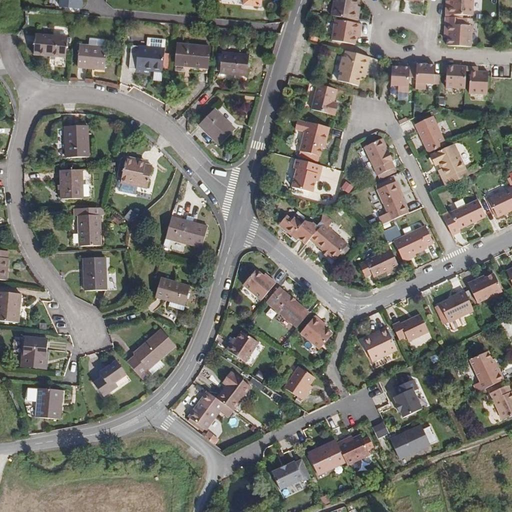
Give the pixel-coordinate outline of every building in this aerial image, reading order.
[(61,0),(61,8),(81,9),(81,0),(61,0)] [(356,11),(357,6),(357,0),(333,0),(331,16),(358,20),(360,11),(356,11)] [(472,15),(473,0),(449,0),(449,1),(449,7),(446,6),(446,18),(463,18),(463,14),(472,15)] [(471,46),(472,25),(462,25),(463,18),(446,18),(445,33),(449,33),(449,38),(449,45),(471,46)] [(355,37),(356,31),(360,32),(361,24),(334,19),(331,40),(354,44),(355,37)] [(65,57),(67,35),(34,32),(32,54),(65,57)] [(206,65),(208,44),(176,41),(174,62),(206,65)] [(107,66),(108,45),(79,43),(78,63),(107,66)] [(139,44),(131,44),(129,67),(137,68),(139,44)] [(160,70),(163,46),(140,44),(138,68),(160,70)] [(245,74),(247,52),(220,49),(218,72),(245,74)] [(366,70),(369,56),(346,50),(345,56),(343,56),(340,70),(341,71),(339,80),(359,84),(361,76),(362,69),(366,70)] [(417,78),(417,64),(400,63),(400,66),(411,67),(411,78),(417,78)] [(435,74),(435,65),(417,64),(417,78),(416,89),(426,89),(427,84),(434,84),(435,74)] [(411,78),(411,67),(400,66),(394,66),(393,85),(399,86),(399,91),(409,92),(411,78)] [(467,74),(467,66),(448,66),(447,87),(466,88),(467,74)] [(488,93),(489,72),(479,71),(479,67),(470,67),(470,74),(469,92),(488,93)] [(331,103),(334,90),(314,85),(309,110),(332,116),(335,104),(331,103)] [(235,127),(216,108),(200,124),(220,143),(235,127)] [(445,142),(432,115),(414,123),(428,151),(445,142)] [(301,134),(304,123),(294,121),(291,132),(301,134)] [(323,143),(326,129),(304,123),(301,134),(297,153),(316,157),(317,157),(319,148),(320,143),(323,143)] [(88,157),(87,125),(65,126),(65,157),(88,157)] [(398,165),(390,149),(389,150),(388,147),(389,146),(384,137),(366,146),(379,174),(398,165)] [(469,173),(454,143),(430,154),(435,164),(440,162),(442,167),(439,169),(446,184),(466,174),(469,173)] [(316,157),(297,153),(296,159),(315,163),(316,157)] [(146,185),(151,163),(144,162),(138,161),(139,157),(125,155),(120,180),(146,185)] [(313,182),(315,175),(318,176),(320,167),(293,160),(291,169),(294,170),(290,188),(310,193),(313,182)] [(381,177),(399,168),(398,165),(379,174),(381,177)] [(82,184),(81,170),(60,170),(61,199),(81,198),(80,184),(82,184)] [(380,190),(394,184),(393,180),(378,185),(380,190)] [(355,186),(347,181),(342,188),(350,193),(355,186)] [(409,213),(397,183),(394,184),(380,190),(389,213),(379,216),(382,223),(409,213)] [(511,185),(489,196),(497,214),(511,207),(511,185)] [(497,214),(489,196),(485,198),(493,216),(497,214)] [(461,229),(487,216),(479,200),(452,213),(445,216),(448,221),(454,235),(462,232),(462,231),(461,229)] [(103,243),(101,213),(105,213),(105,206),(76,207),(76,214),(80,214),(81,244),(103,243)] [(348,242),(330,227),(331,226),(328,223),(331,219),(325,213),(323,223),(317,230),(312,237),(318,242),(316,243),(324,249),(328,253),(334,259),(337,255),(348,242)] [(202,246),(208,225),(171,215),(166,236),(169,236),(202,246)] [(312,237),(317,230),(310,224),(302,224),(294,218),(292,220),(287,216),(279,225),(293,236),(295,234),(300,239),(306,244),(310,239),(312,237)] [(405,262),(418,256),(416,252),(428,247),(427,245),(434,242),(426,225),(395,240),(403,258),(405,262)] [(340,258),(351,245),(348,242),(337,255),(340,258)] [(389,273),(396,270),(394,266),(400,263),(391,245),(359,260),(365,275),(374,271),(375,274),(387,269),(389,273)] [(6,279),(8,257),(5,257),(6,250),(0,249),(0,278),(4,279),(6,279)] [(104,288),(102,256),(81,257),(83,289),(104,288)] [(261,298),(276,280),(270,276),(268,278),(263,274),(256,268),(244,284),(261,298)] [(477,301),(503,289),(494,271),(480,278),(479,277),(468,282),(477,301)] [(185,304),(190,285),(159,276),(154,296),(172,301),(185,304)] [(310,310),(295,298),(295,296),(292,294),(290,294),(279,285),(267,300),(297,326),(310,310)] [(474,308),(465,289),(458,292),(459,294),(441,303),(442,303),(446,312),(442,314),(446,322),(464,313),(474,308)] [(0,321),(19,323),(21,295),(0,292),(0,321)] [(181,310),(185,304),(172,301),(169,307),(181,310)] [(446,312),(442,303),(438,305),(442,314),(446,312)] [(410,341),(431,331),(421,312),(412,316),(407,319),(409,321),(401,324),(400,322),(393,326),(400,340),(407,336),(410,341)] [(332,331),(325,325),(320,321),(322,318),(315,313),(301,330),(320,346),(321,344),(329,334),(332,331)] [(460,326),(456,318),(450,321),(453,329),(460,326)] [(158,357),(174,344),(160,328),(133,351),(135,354),(127,361),(141,377),(149,370),(146,368),(158,357)] [(246,359),(259,339),(243,328),(238,336),(235,341),(232,339),(228,347),(246,359)] [(369,335),(370,337),(362,341),(372,361),(396,349),(386,328),(378,331),(369,335)] [(325,347),(333,337),(329,334),(321,344),(325,347)] [(46,354),(48,338),(25,336),(22,365),(48,368),(49,355),(46,354)] [(503,380),(496,365),(493,366),(491,361),(486,351),(469,360),(480,383),(475,385),(478,392),(503,380)] [(440,362),(437,356),(431,359),(433,365),(440,362)] [(151,372),(162,362),(158,357),(146,368),(149,370),(151,372)] [(125,371),(116,359),(98,371),(101,375),(93,381),(103,394),(116,385),(113,381),(125,371)] [(305,387),(309,381),(314,374),(298,363),(284,385),(303,397),(308,389),(305,387)] [(229,382),(237,370),(234,369),(227,380),(229,382)] [(237,408),(254,382),(237,370),(229,382),(230,383),(233,385),(230,390),(227,388),(221,397),(232,404),(237,408)] [(415,383),(412,375),(394,384),(397,391),(415,383)] [(421,410),(414,394),(418,392),(414,383),(396,392),(399,398),(396,400),(399,405),(397,406),(401,413),(402,412),(405,418),(421,410)] [(491,393),(502,388),(501,384),(489,389),(491,393)] [(511,417),(511,393),(511,392),(510,393),(507,386),(502,388),(491,393),(490,393),(502,421),(511,417)] [(59,418),(62,390),(39,387),(35,416),(59,418)] [(227,412),(232,404),(221,397),(207,387),(190,413),(207,426),(220,407),(227,412)] [(389,432),(384,423),(372,429),(377,438),(389,432)] [(430,446),(423,430),(422,427),(420,424),(390,438),(399,459),(430,446)] [(439,442),(432,426),(423,430),(430,446),(431,446),(439,442)] [(220,438),(208,431),(204,437),(216,445),(220,438)] [(369,454),(366,448),(363,440),(360,434),(347,440),(345,437),(336,441),(347,464),(369,454)] [(371,446),(367,438),(363,440),(366,448),(371,446)] [(346,461),(336,441),(309,453),(318,473),(346,461)] [(310,478),(300,459),(293,462),(292,461),(270,472),(280,491),(302,480),(302,482),(310,478)] [(474,460),(466,463),(470,475),(478,473),(474,460)] [(343,486),(341,482),(341,481),(334,484),(337,490),(344,488),(343,486)]
